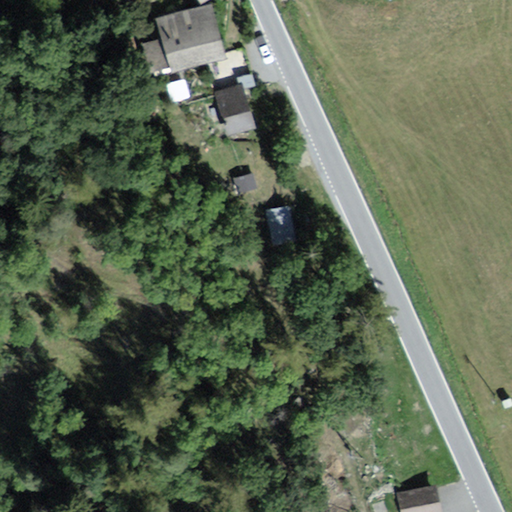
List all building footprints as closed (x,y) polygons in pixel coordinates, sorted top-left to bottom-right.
[(208,5),(154,21),(170,77),(225,61),(208,5)] [(270,132),(257,89),(230,97),(244,140),(270,132)] [(273,193),(266,173),(248,180),(255,200),(273,193)] [(302,209),(280,214),(287,250),(310,245),(302,209)] [(453,511),(444,480),(405,492),(411,511),(453,511)]
